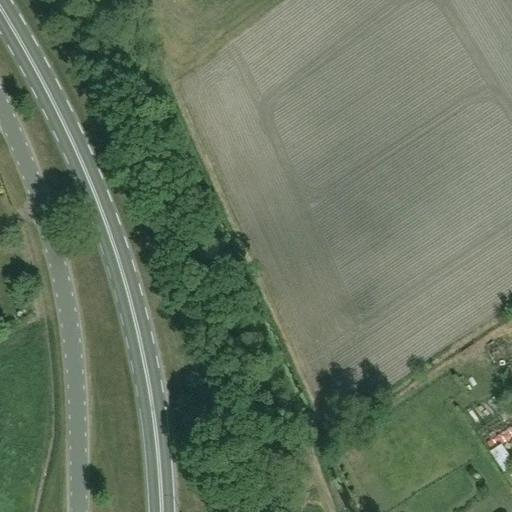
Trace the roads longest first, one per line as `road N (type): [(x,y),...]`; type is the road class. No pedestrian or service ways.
road 1 (primary): [(158,511),(155,457),(122,299),(88,193),(0,23)]
road 2 (unclassified): [(76,511),(66,326),(48,242),(0,134)]
